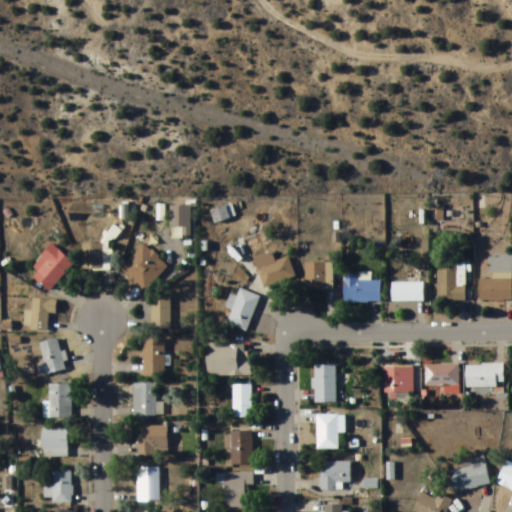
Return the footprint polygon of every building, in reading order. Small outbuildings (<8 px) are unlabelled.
[(190,208),(170,208),(170,227),(184,227),(184,237),(190,237),(190,208)] [(108,269),(108,244),(83,244),(83,269),(108,269)] [(73,265),(51,245),(31,267),(37,273),(33,278),(49,292),(73,265)] [(120,269),(144,293),(168,269),(144,245),(120,269)] [(289,258),(275,262),(273,254),(255,259),(264,288),(295,279),(289,258)] [(333,264),(305,264),(305,290),(333,290),(333,264)] [(465,303),(465,271),(437,271),(437,303),(465,303)] [(370,275),(343,275),(343,304),(380,304),(380,283),(370,283),(370,275)] [(511,275),(491,275),(491,281),(478,281),(478,302),(511,302),(511,275)] [(423,284),(391,284),(391,303),(423,303),(423,284)] [(246,333),(261,298),(240,289),(226,325),(246,333)] [(171,298),(152,298),(151,329),(170,329),(171,298)] [(48,332),(48,315),(56,315),(56,300),(32,300),(32,312),(24,312),(24,332),(48,332)] [(66,371),(59,339),(39,343),(45,366),(37,368),(39,378),(66,371)] [(164,378),(164,339),(143,339),(143,378),(164,378)] [(207,378),(249,378),(249,345),(207,345),(207,378)] [(465,365),(465,389),(503,389),(503,365),(465,365)] [(314,404),(336,404),(336,366),(314,366),(314,404)] [(424,386),(444,386),(444,392),(459,392),(459,366),(424,366),(424,386)] [(384,397),(413,397),(413,368),(384,368),(384,397)] [(71,419),(71,384),(47,384),(47,419),(71,419)] [(156,403),(156,385),(133,385),(133,417),(163,417),(163,403),(156,403)] [(251,386),(232,386),(232,420),(251,420),(251,386)] [(316,449),(338,449),(338,416),(316,416),(316,449)] [(167,427),(138,427),(138,455),(167,455),(167,427)] [(67,429),(42,429),(42,458),(67,458),(67,429)] [(253,465),(253,432),(231,432),(231,465),(253,465)] [(449,472),(453,493),(490,486),(484,458),(467,461),(468,468),(449,472)] [(511,491),(511,464),(506,462),(496,484),(511,491)] [(350,463),(322,463),(322,491),(338,491),(338,484),(350,484),(350,463)] [(137,501),(159,501),(159,469),(137,469),(137,501)] [(72,504),(72,472),(44,472),(44,499),(51,499),(51,504),(72,504)] [(224,510),(245,510),(245,487),(253,487),(253,474),(224,474),(224,510)] [(444,511),(451,501),(438,494),(435,500),(421,493),(411,511),(444,511)]
